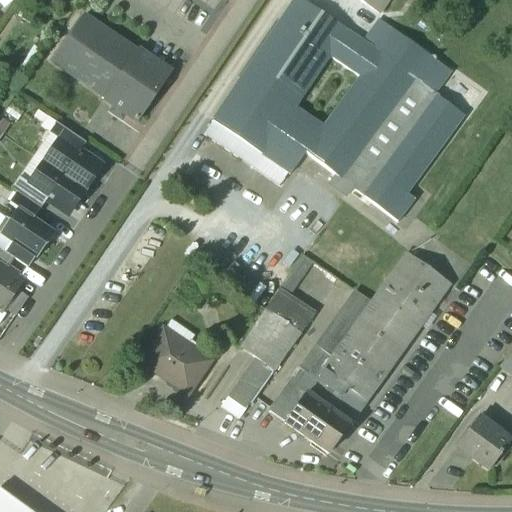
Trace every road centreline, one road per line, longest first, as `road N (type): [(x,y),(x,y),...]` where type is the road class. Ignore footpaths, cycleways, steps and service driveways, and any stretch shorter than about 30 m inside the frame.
road 1 (residential): [(246,0),(0,366)]
road 2 (tertiary): [(344,511),(179,464),(0,386)]
road 3 (unknown): [(134,166),(271,249)]
